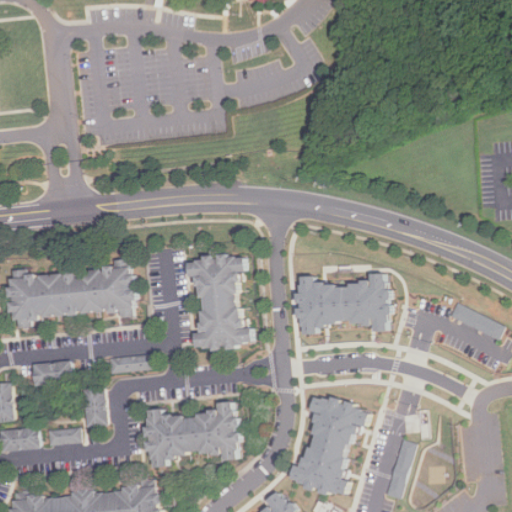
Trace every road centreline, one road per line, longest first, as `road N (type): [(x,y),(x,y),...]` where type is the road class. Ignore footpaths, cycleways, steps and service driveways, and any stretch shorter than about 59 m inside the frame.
road 1 (tertiary): [(72,211),(198,198),(300,203),(394,223),(511,272)]
road 2 (residential): [(275,200),(283,440),(212,511)]
